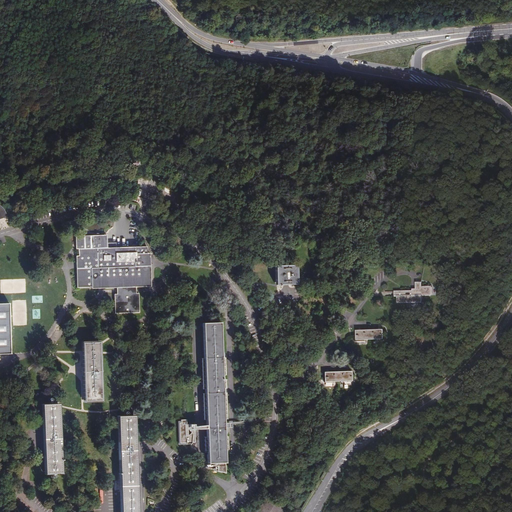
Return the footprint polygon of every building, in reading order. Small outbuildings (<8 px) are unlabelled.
[(114,294),(114,313),(139,313),(139,294),(136,293),(136,287),(151,286),(150,260),(150,253),(147,253),(146,247),(107,248),(106,234),(74,236),(74,248),(77,248),(78,255),(75,255),(75,287),(91,287),(91,288),(100,288),(116,288),(116,293),(114,294)] [(272,266),(271,286),(293,286),(293,266),(272,266)] [(417,290),(396,289),(395,295),(400,294),(400,300),(423,301),(423,295),(433,295),(433,286),(423,285),(422,279),(417,279),(417,290)] [(0,353),(9,354),(7,303),(0,302),(0,353)] [(209,461),(226,461),(221,319),(204,320),(209,461)] [(352,331),(353,341),(380,341),(380,330),(352,331)] [(100,341),(82,342),(83,371),(84,403),(102,402),(101,353),(100,344),(100,341)] [(349,382),(348,372),(321,372),(322,383),(349,382)] [(43,437),(44,472),(63,472),(62,448),(60,402),(42,403),(43,437)] [(121,511),(138,511),(138,491),(136,438),(136,417),(119,417),(121,492),(121,511)] [(187,417),(177,417),(178,442),(193,442),(193,427),(193,426),(207,426),(207,422),(187,423),(187,417)] [(283,511),(286,508),(268,496),(258,511),(283,511)]
